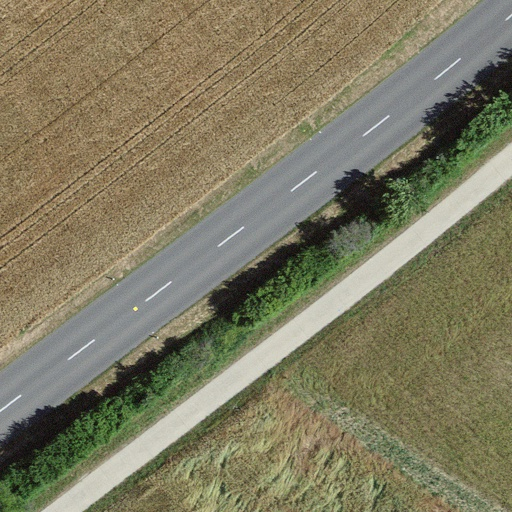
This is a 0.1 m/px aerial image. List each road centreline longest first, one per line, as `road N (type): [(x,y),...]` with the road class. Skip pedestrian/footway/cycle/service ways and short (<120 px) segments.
road 1 (tertiary): [(0,423),(408,109),(511,19)]
road 2 (track): [(511,169),(377,291),(67,511)]
